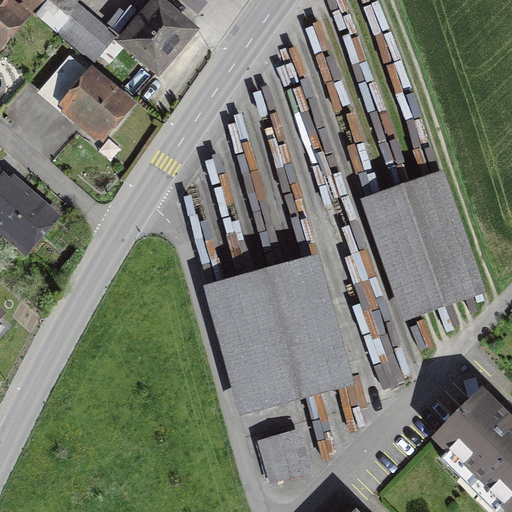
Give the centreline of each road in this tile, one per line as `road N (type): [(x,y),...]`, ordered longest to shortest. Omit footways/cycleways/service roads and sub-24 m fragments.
road 1 (residential): [(260,511),(170,217),(149,182)]
road 2 (track): [(498,304),(390,0)]
road 3 (residential): [(289,511),(511,291)]
road 4 (tertiary): [(118,237),(6,442)]
road 5 (tertiary): [(278,0),(149,182)]
road 6 (residential): [(0,136),(118,237)]
